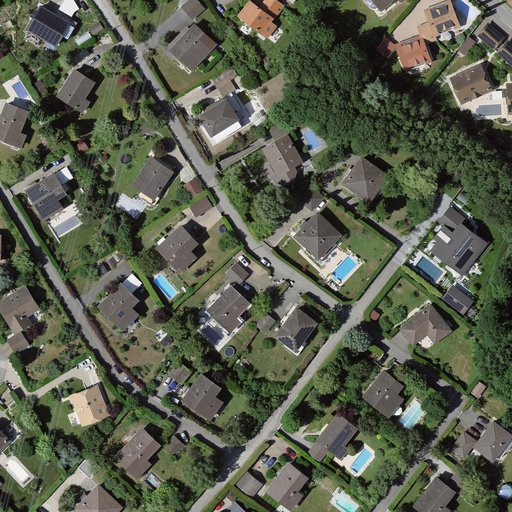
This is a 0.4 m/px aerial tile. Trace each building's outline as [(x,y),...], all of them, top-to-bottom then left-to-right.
[(197,0),(190,0),(181,8),(192,21),(205,10),(197,0)] [(275,17),(250,0),(248,0),(237,16),(268,38),(277,25),(272,22),(275,17)] [(396,0),(372,0),(382,12),(396,0)] [(451,0),(449,0),(425,8),(434,36),(461,26),(451,0)] [(71,22),(41,4),(26,30),(56,47),(71,22)] [(217,44),(195,22),(169,50),(192,71),(217,44)] [(506,37),(489,22),(477,35),(494,50),(506,37)] [(467,53),(477,39),(469,34),(460,48),(467,53)] [(425,35),(397,44),(406,70),(433,61),(425,35)] [(511,42),(509,39),(497,52),(511,65),(511,42)] [(493,90),(481,63),(450,77),(462,104),(493,90)] [(97,80),(74,66),(55,96),(82,112),(90,100),(86,98),(97,80)] [(233,66),(212,78),(220,91),(233,83),(231,80),(239,76),(233,66)] [(241,118),(227,97),(199,115),(213,137),(241,118)] [(30,109),(6,100),(0,115),(0,137),(22,146),(27,133),(22,131),(30,109)] [(156,117),(136,127),(140,136),(148,132),(150,135),(162,129),(156,117)] [(289,133),(263,148),(278,175),(304,161),(289,133)] [(389,174),(361,154),(341,182),(369,202),(389,174)] [(175,170),(151,155),(132,183),(156,199),(175,170)] [(68,192),(54,170),(24,189),(44,220),(65,207),(59,198),(68,192)] [(197,178),(184,187),(191,198),(204,190),(197,178)] [(302,197),(314,209),(326,196),(314,184),(302,197)] [(205,197),(190,207),(197,217),(212,207),(205,197)] [(344,235),(319,210),(295,234),(321,258),(344,235)] [(463,275),(489,242),(461,220),(453,231),(444,224),(433,237),(437,240),(430,250),(463,275)] [(200,242),(182,223),(156,246),(181,273),(200,256),(192,249),(200,242)] [(250,274),(237,262),(226,274),(239,286),(250,274)] [(141,299),(122,281),(98,305),(124,330),(141,313),(133,306),(141,299)] [(252,301),(233,282),(207,310),(231,333),(242,321),(237,317),(252,301)] [(464,312),(475,299),(454,282),(443,295),(464,312)] [(26,283),(0,298),(0,308),(15,333),(32,322),(29,316),(42,308),(26,283)] [(320,321),(299,304),(276,334),(298,350),(320,321)] [(433,346),(451,332),(430,305),(398,330),(412,348),(426,337),(433,346)] [(276,319),(265,310),(256,322),(267,331),(276,319)] [(22,330),(7,339),(15,352),(29,344),(22,330)] [(192,372),(178,362),(169,374),(182,384),(192,372)] [(382,370),(360,398),(387,419),(409,391),(382,370)] [(224,386),(202,371),(182,399),(211,419),(224,400),(217,395),(224,386)] [(480,396),(488,385),(481,379),(473,390),(480,396)] [(98,383),(69,395),(81,425),(110,414),(98,383)] [(315,444),(338,463),(347,452),(342,449),(356,432),(337,416),(315,444)] [(472,450),(492,464),(511,437),(511,436),(493,422),(472,450)] [(0,425),(0,449),(12,439),(0,425)] [(163,444),(143,425),(114,456),(137,477),(151,463),(148,459),(163,444)] [(186,446),(174,436),(163,448),(175,458),(186,446)] [(101,467),(89,456),(79,468),(91,479),(101,467)] [(266,494),(290,511),(291,511),(302,498),(297,494),(307,480),(287,465),(266,494)] [(261,484),(247,472),(237,484),(250,496),(261,484)] [(455,472),(448,483),(462,491),(468,480),(455,472)] [(435,478),(411,508),(415,511),(449,511),(444,508),(455,494),(435,478)] [(118,511),(125,505),(99,482),(75,508),(80,511),(118,511)]
